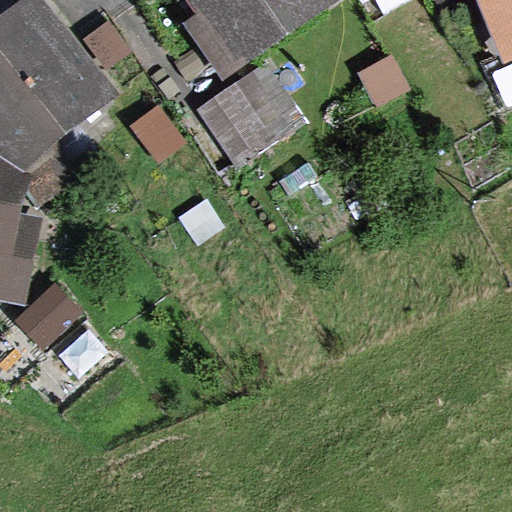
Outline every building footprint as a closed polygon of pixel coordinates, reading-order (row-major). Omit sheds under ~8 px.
[(339,13),(330,0),(180,0),(196,24),(183,32),(223,91),(339,13)] [(511,0),(467,0),(499,76),(511,70),(511,0)] [(117,103),(35,1),(0,28),(0,162),(28,197),(40,211),(82,177),(78,172),(100,155),(81,132),(117,103)] [(133,55),(109,24),(82,44),(107,76),(133,55)] [(393,59),(359,77),(376,111),(411,93),(393,59)] [(269,64),(196,114),(237,175),(309,124),(269,64)] [(189,144),(157,108),(129,132),(161,168),(189,144)] [(0,306),(26,311),(41,224),(24,221),(28,197),(0,162),(0,306)] [(64,297),(19,333),(39,357),(83,321),(64,297)]
